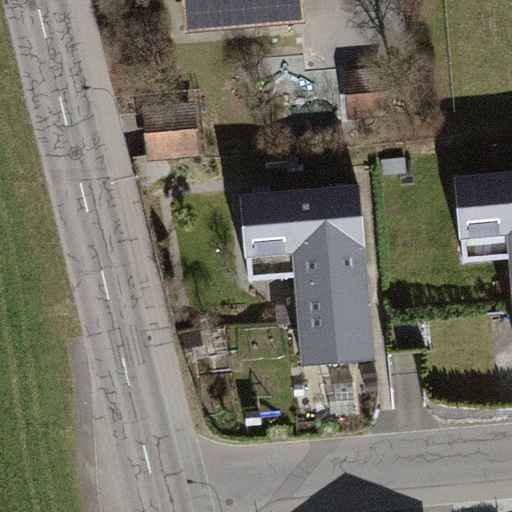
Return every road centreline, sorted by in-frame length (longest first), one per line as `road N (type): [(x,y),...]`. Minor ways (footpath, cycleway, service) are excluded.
road 1 (tertiary): [(155,492),(40,0)]
road 2 (residential): [(155,492),(511,458)]
